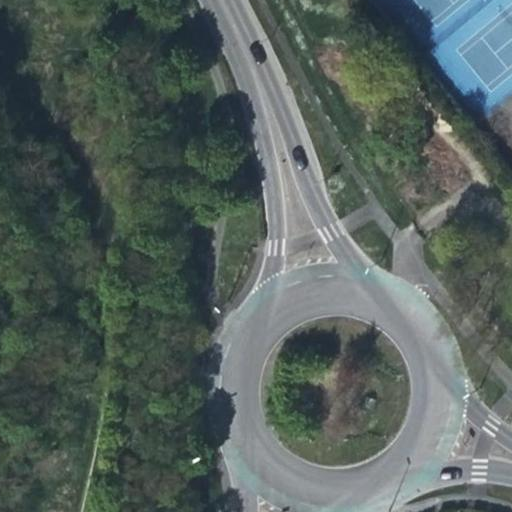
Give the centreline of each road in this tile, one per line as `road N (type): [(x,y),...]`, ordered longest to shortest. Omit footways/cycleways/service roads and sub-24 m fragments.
road 1 (tertiary): [(376,302),(319,216),(292,131),(244,51)]
road 2 (tertiary): [(244,51),(277,201),(272,318)]
road 3 (tertiary): [(272,318),(253,340),(238,394),(256,448)]
